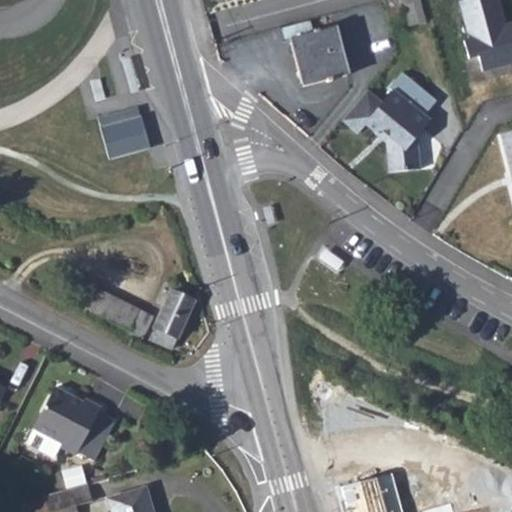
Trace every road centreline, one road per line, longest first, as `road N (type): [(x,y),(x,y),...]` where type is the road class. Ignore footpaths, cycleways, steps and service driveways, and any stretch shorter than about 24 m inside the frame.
road 1 (residential): [(0,297),(153,375),(249,410),(268,407)]
road 2 (secondary): [(203,166),(268,407)]
road 3 (residential): [(310,170),(387,232),(511,309)]
road 4 (residential): [(310,170),(211,84),(181,79)]
